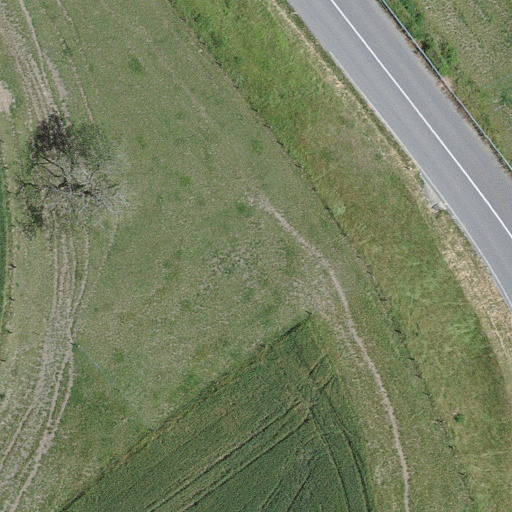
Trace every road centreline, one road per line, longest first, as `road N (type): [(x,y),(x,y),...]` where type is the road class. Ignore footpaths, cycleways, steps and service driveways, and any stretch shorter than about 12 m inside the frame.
road 1 (track): [(0,454),(59,334),(68,241),(53,121),(0,17)]
road 2 (secondary): [(331,0),(511,241)]
